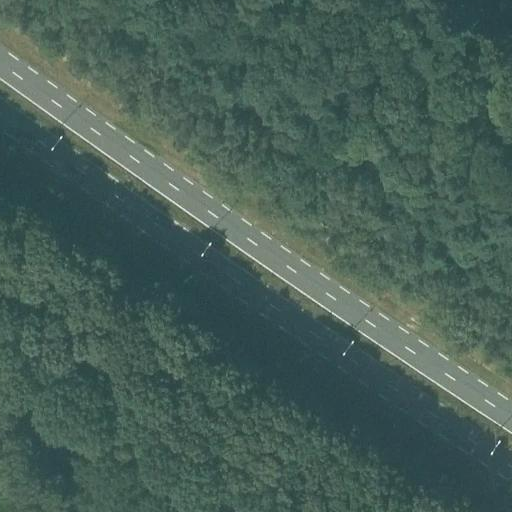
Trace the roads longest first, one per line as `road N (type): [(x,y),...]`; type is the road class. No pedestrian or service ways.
road 1 (primary): [(511,416),(0,62)]
road 2 (primary): [(0,113),(511,465)]
road 3 (unclassified): [(246,511),(0,388)]
